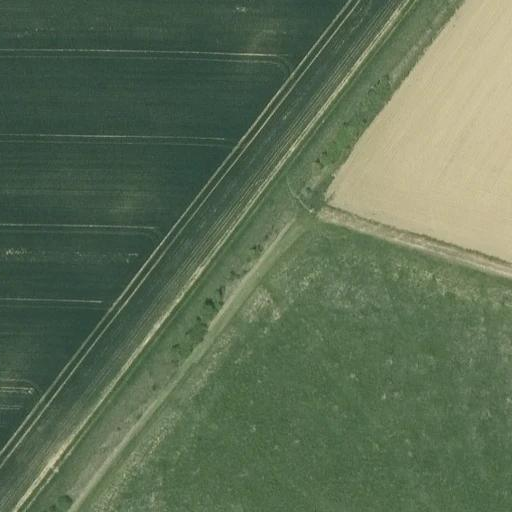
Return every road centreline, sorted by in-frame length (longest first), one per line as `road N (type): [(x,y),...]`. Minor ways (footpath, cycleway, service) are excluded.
road 1 (track): [(259,191),(18,511)]
road 2 (track): [(511,272),(259,191)]
road 3 (track): [(259,191),(412,0)]
